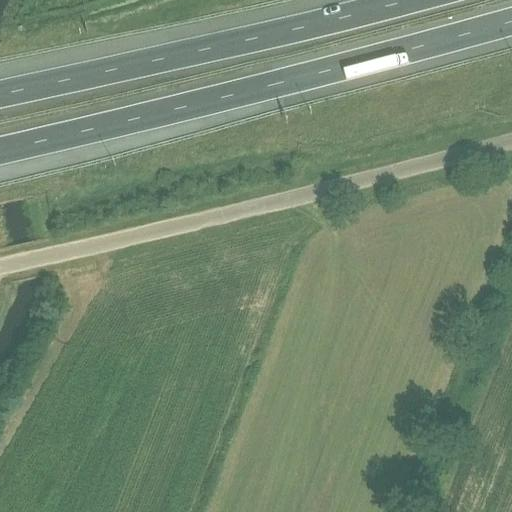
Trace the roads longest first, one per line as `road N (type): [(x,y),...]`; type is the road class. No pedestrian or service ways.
road 1 (motorway): [(0,154),(511,20)]
road 2 (unclassified): [(0,267),(511,141)]
road 3 (motorway): [(410,0),(0,96)]
